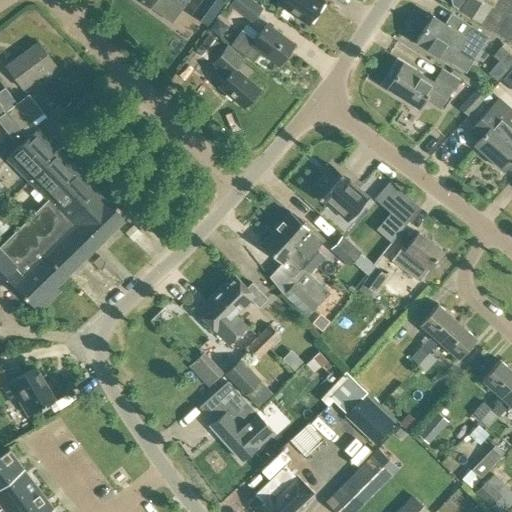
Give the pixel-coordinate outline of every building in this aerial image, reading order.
[(221,0),(202,0),(192,15),(207,26),(224,2),(221,0)] [(253,0),(231,0),(229,3),(252,21),(262,7),(253,0)] [(283,0),(280,5),(308,24),(324,2),(321,0),(283,0)] [(454,0),(455,5),(455,6),(468,15),(477,0),(454,0)] [(511,0),(477,0),(468,15),(496,33),(511,7),(511,0)] [(511,7),(496,33),(511,42),(511,7)] [(463,36),(432,16),(416,42),(447,62),(455,49),(473,61),(488,37),(470,25),(463,36)] [(217,18),(209,29),(220,38),(224,32),(224,24),(217,18)] [(260,52),(278,65),(294,43),(266,23),(254,40),(241,30),(230,45),(253,62),(260,52)] [(58,69),(38,42),(6,67),(23,89),(42,75),(45,79),(58,69)] [(227,47),(213,63),(226,75),(217,86),(243,108),(259,89),(235,68),(242,60),(227,47)] [(498,61),(488,73),(497,81),(511,63),(511,56),(506,52),(498,61)] [(388,77),(383,85),(387,87),(386,88),(418,109),(424,98),(440,108),(452,89),(436,79),(434,83),(402,63),(402,64),(398,61),(393,69),(392,69),(387,76),(388,77)] [(511,65),(499,80),(511,91),(511,65)] [(61,81),(48,91),(57,103),(70,94),(61,81)] [(18,104),(33,123),(45,114),(30,95),(18,104)] [(511,116),(511,111),(498,98),(470,130),(479,138),(473,145),(503,171),(511,160),(511,124),(508,121),(511,116)] [(22,131),(33,123),(18,104),(8,111),(22,131)] [(38,128),(7,157),(48,200),(54,206),(69,222),(100,192),(38,128)] [(331,166),(310,190),(328,205),(346,221),(354,213),(368,196),(349,180),(348,181),(331,166)] [(113,190),(119,185),(117,184),(113,179),(107,184),(103,188),(109,194),(113,190)] [(387,184),(375,199),(390,212),(405,224),(418,207),(389,182),(387,184)] [(0,282),(4,278),(37,311),(49,300),(45,296),(127,216),(107,196),(106,198),(100,192),(69,222),(54,206),(48,200),(38,211),(0,247),(0,282)] [(0,234),(13,222),(0,209),(0,234)] [(276,227),(317,264),(325,255),(306,238),(312,232),(290,212),(276,227)] [(369,214),(350,238),(363,248),(382,225),(369,214)] [(308,274),(317,264),(276,227),(261,243),(283,263),(279,268),(290,277),(294,277),(302,268),(308,274)] [(402,246),(391,260),(410,275),(419,282),(429,268),(442,251),(418,232),(405,249),(402,246)] [(341,236),(329,250),(348,267),(360,253),(341,236)] [(377,267),(365,284),(375,292),(388,275),(377,267)] [(233,273),(214,292),(235,314),(250,299),(258,307),(267,298),(251,282),(246,287),(233,273)] [(283,293),(307,316),(319,304),(295,281),(283,293)] [(364,285),(359,292),(368,299),(373,292),(364,285)] [(235,314),(214,292),(195,311),(221,337),(221,338),(228,345),(246,327),(234,315),(235,314)] [(419,325),(439,342),(456,322),(437,305),(419,325)] [(456,322),(439,342),(458,359),(476,339),(456,322)] [(258,338),(270,350),(283,337),(271,325),(258,338)] [(270,350),(258,338),(247,349),(259,360),(270,350)] [(423,345),(412,358),(428,372),(438,359),(423,345)] [(223,373),(204,352),(203,353),(189,366),(208,386),(223,373)] [(241,360),(226,374),(247,395),(263,380),(241,360)] [(482,380),(501,397),(511,385),(511,372),(499,361),(482,380)] [(0,387),(11,405),(19,400),(28,416),(54,400),(34,366),(0,386),(0,387)] [(346,372),(320,399),(327,405),(332,400),(346,413),(345,415),(351,420),(376,444),(393,425),(369,402),(363,396),(367,392),(346,372)] [(227,382),(200,407),(213,421),(209,424),(241,459),(256,446),(256,445),(271,431),(227,382)] [(511,385),(501,397),(491,408),(485,402),(474,413),(490,427),(500,416),(510,405),(511,407),(511,385)] [(437,412),(417,434),(428,444),(448,422),(437,412)] [(410,416),(401,426),(409,433),(418,422),(410,416)] [(307,417),(288,434),(300,448),(319,430),(307,417)] [(476,445),(488,432),(479,423),(467,436),(476,445)] [(1,427),(0,427),(0,446),(9,441),(1,427)] [(494,449),(472,472),(480,480),(502,457),(494,449)] [(10,450),(0,457),(0,487),(24,469),(10,450)] [(352,511),(390,474),(370,453),(323,501),(334,511),(352,511)] [(290,511),(311,494),(286,466),(254,494),(262,502),(255,509),(257,511),(290,511)] [(0,487),(0,506),(1,508),(0,508),(0,511),(7,511),(39,489),(24,469),(0,487)] [(489,477),(474,492),(489,507),(504,492),(489,477)] [(7,511),(49,511),(52,510),(54,508),(39,489),(7,511)] [(428,511),(411,494),(392,511),(428,511)]
